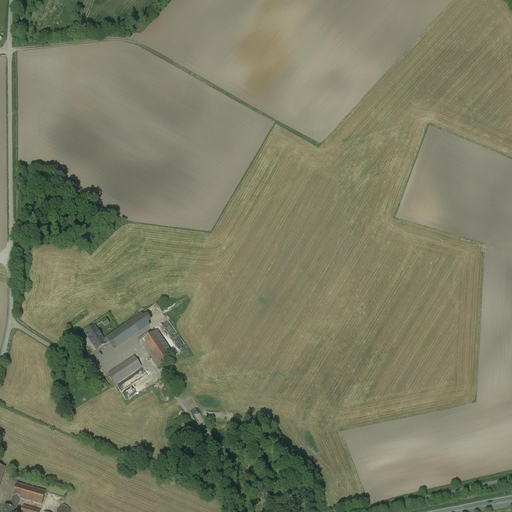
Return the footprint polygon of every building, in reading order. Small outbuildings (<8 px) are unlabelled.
[(142,314),(105,339),(114,351),(150,327),(142,314)] [(95,326),(84,333),(96,351),(108,344),(95,326)] [(158,331),(139,343),(156,368),(174,355),(158,331)] [(116,385),(142,367),(135,357),(109,374),(116,385)] [(88,366),(103,390),(108,387),(94,363),(88,366)] [(194,433),(186,423),(180,427),(188,438),(194,433)] [(0,462),(0,461),(0,489),(1,489),(8,464),(0,462)] [(45,491),(17,483),(13,497),(20,499),(41,505),(45,491)] [(13,497),(9,508),(15,509),(17,510),(20,499),(13,497)]
